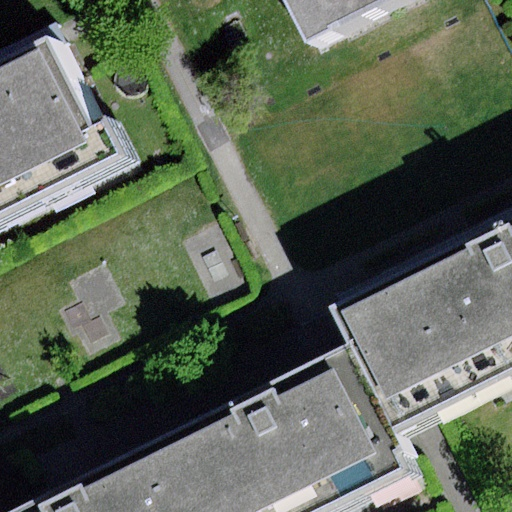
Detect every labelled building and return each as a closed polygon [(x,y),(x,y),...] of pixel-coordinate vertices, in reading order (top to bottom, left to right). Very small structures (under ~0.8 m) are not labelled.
[(296,0),(323,53),(350,40),(348,35),(419,0),(296,0)] [(105,131),(61,42),(0,72),(0,231),(138,163),(118,124),(105,131)] [(511,227),(360,303),(333,316),(353,356),(397,445),(426,430),(511,387),(511,227)] [(254,405),(167,448),(199,511),(348,511),(415,479),(397,445),(353,356),(254,405)] [(199,511),(167,448),(62,501),(39,511),(199,511)]
